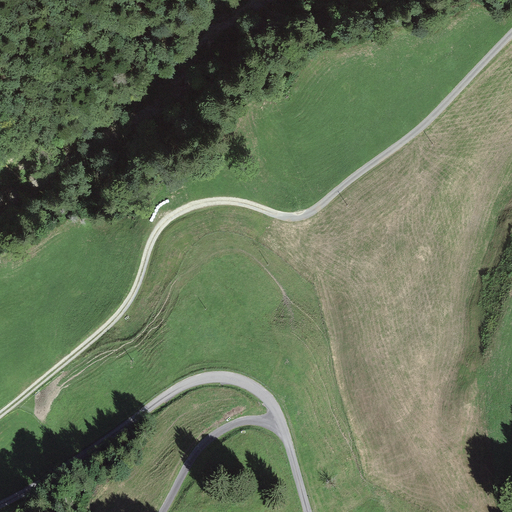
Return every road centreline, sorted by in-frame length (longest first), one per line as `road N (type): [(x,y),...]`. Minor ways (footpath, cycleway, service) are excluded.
road 1 (track): [(0,414),(115,318),(136,288),(155,234),(175,213),(216,201),(308,213),(438,111),(511,33)]
road 2 (unclassified): [(0,504),(169,392),(226,376),(253,386),(273,406),(307,511)]
road 3 (track): [(281,423),(246,421),(216,434),(162,511)]
